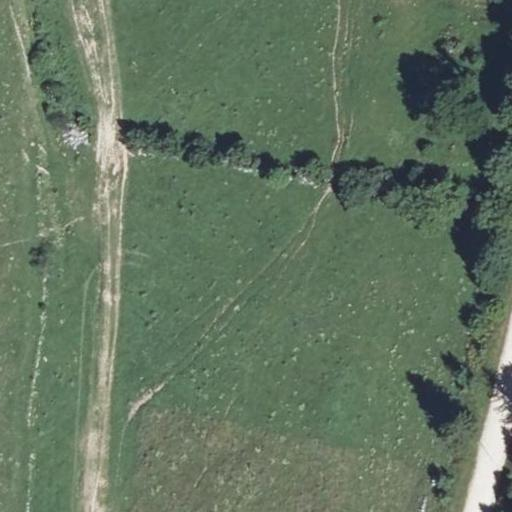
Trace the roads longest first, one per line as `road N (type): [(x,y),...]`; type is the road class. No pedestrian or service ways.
road 1 (track): [(95,0),(113,160),(94,511)]
road 2 (track): [(511,384),(479,511)]
